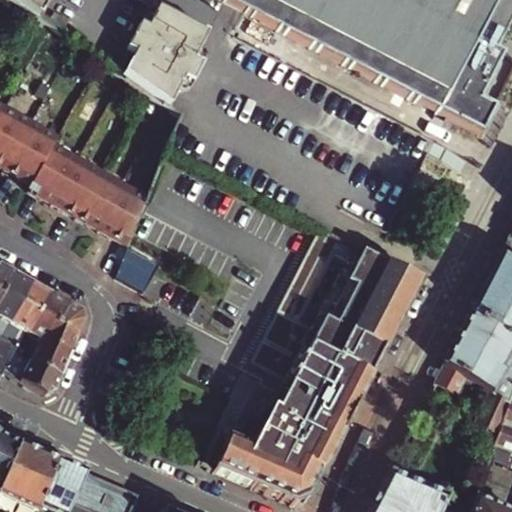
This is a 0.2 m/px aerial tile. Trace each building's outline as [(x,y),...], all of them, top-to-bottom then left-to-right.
[(10,0),(37,19),(47,0),(10,0)] [(209,28),(222,3),(215,0),(47,0),(37,19),(120,78),(130,58),(122,54),(136,29),(142,33),(153,11),(204,36),(191,64),(199,68),(190,86),(181,82),(167,112),(178,120),(164,155),(343,247),(348,249),(354,236),(360,225),(384,236),(432,143),(312,81),(231,40),(209,28)] [(511,0),(215,0),(222,3),(243,14),(478,135),(511,70),(511,61),(500,55),(501,54),(494,50),(510,20),(511,20),(511,0)] [(209,28),(231,40),(236,30),(243,14),(222,3),(209,28)] [(181,82),(190,86),(199,68),(191,64),(204,36),(153,11),(142,33),(136,29),(122,54),(130,58),(120,78),(167,112),(181,82)] [(55,144),(58,137),(0,104),(0,113),(10,119),(11,117),(27,121),(33,124),(46,136),(44,138),(55,144)] [(126,248),(143,208),(145,202),(51,150),(54,146),(55,144),(44,138),(46,136),(33,124),(27,121),(11,117),(10,119),(0,113),(0,171),(20,182),(30,188),(27,193),(43,202),(60,212),(89,228),(107,238),(126,248)] [(145,202),(147,198),(54,146),(51,150),(145,202)] [(350,250),(324,301),(388,335),(391,336),(395,327),(416,285),(405,279),(350,250)] [(143,296),(152,279),(157,269),(124,252),(123,255),(114,280),(143,296)] [(511,265),(498,258),(468,316),(511,345),(511,265)] [(0,297),(12,275),(0,268),(0,297)] [(0,320),(3,322),(8,325),(31,286),(12,275),(0,297),(0,320)] [(19,331),(27,335),(48,296),(31,286),(8,325),(0,339),(0,340),(11,346),(19,331)] [(41,343),(46,345),(66,305),(48,296),(27,335),(41,343)] [(388,335),(324,301),(301,347),(307,350),(303,358),(355,385),(364,390),(381,356),(385,346),(391,336),(388,335)] [(52,348),(70,355),(84,322),(80,313),(66,305),(46,345),(52,348)] [(511,345),(468,316),(441,368),(470,384),(488,394),(508,406),(511,393),(511,345)] [(0,327),(0,339),(8,325),(3,322),(0,327)] [(11,346),(0,340),(0,377),(1,375),(12,354),(15,348),(11,346)] [(30,362),(62,374),(70,355),(52,348),(46,345),(41,343),(30,362)] [(43,397),(54,393),(62,374),(30,362),(12,354),(1,375),(43,397)] [(355,385),(303,358),(288,388),(291,389),(349,419),(354,408),(364,390),(355,385)] [(432,385),(461,401),(470,384),(441,368),(432,385)] [(291,389),(288,388),(287,391),(279,406),(272,403),(269,402),(256,420),(249,430),(240,449),(234,446),(227,442),(213,475),(293,509),(298,511),(304,509),(306,504),(310,496),(339,439),(349,419),(291,389)] [(287,391),(280,388),(272,403),(279,406),(287,391)] [(511,511),(511,393),(508,406),(497,436),(470,511),(511,511)] [(475,425),(497,436),(508,406),(488,394),(475,425)] [(234,446),(240,449),(249,430),(256,420),(249,416),(234,446)] [(0,485),(17,447),(0,438),(0,485)] [(0,511),(34,511),(56,464),(17,447),(0,485),(0,511)] [(67,511),(70,507),(84,476),(56,464),(34,511),(67,511)] [(81,511),(127,511),(134,498),(84,476),(70,507),(81,511)] [(439,511),(444,500),(385,477),(366,511),(439,511)]
